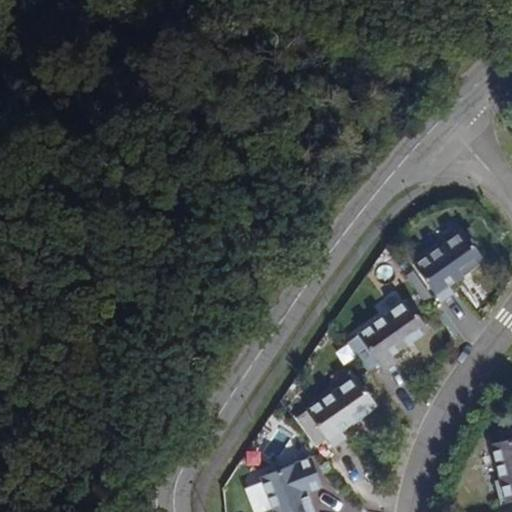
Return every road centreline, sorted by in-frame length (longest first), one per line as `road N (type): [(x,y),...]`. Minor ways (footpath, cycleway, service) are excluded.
road 1 (residential): [(447,114),(309,278),(183,456),(173,511)]
road 2 (residential): [(511,321),(473,365),(425,464),(418,511)]
